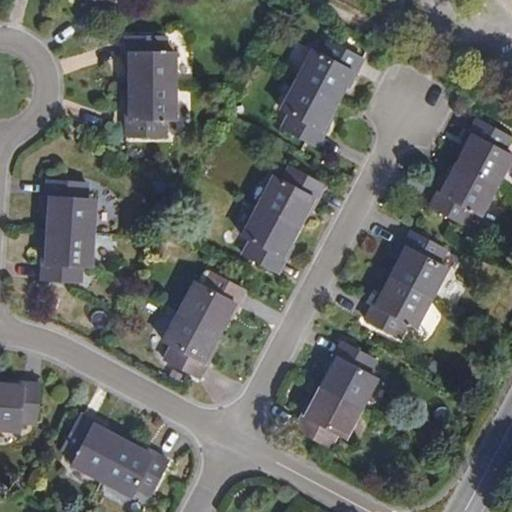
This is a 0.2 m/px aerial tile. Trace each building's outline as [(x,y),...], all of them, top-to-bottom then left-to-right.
[(92,0),(92,1),(106,10),(113,0),(92,0)] [(129,85),(176,85),(176,51),(166,51),(166,37),(127,36),(127,54),(130,54),(129,85)] [(296,80),(337,102),(352,74),(354,75),(362,59),(328,41),(320,56),(311,51),(296,80)] [(322,130),(337,102),(296,80),(280,110),(289,115),(282,128),(316,146),(324,131),(322,130)] [(175,119),(176,85),(129,85),(129,119),(127,119),(126,134),(167,135),(167,119),(175,119)] [(455,164),(496,185),(511,155),(503,151),(510,137),(475,119),(468,134),(471,135),(455,164)] [(480,215),(496,185),(455,164),(440,193),(437,192),(430,206),(465,224),(472,211),(480,215)] [(258,206),(298,228),(313,199),(316,201),(324,187),(289,167),(282,181),(274,177),(258,206)] [(48,230),(93,233),(95,200),(86,199),(87,184),(48,181),(47,198),(50,198),(48,230)] [(282,255),(298,228),(258,206),(241,236),(250,241),(243,254),(278,273),(286,257),(282,255)] [(91,267),(93,233),(48,230),(46,264),(43,264),(42,279),(81,282),(82,267),(91,267)] [(391,276),(431,298),(447,268),(438,263),(444,251),(411,232),(403,247),(406,248),(391,276)] [(180,311),(220,333),(235,304),(237,305),(244,291),(210,273),(203,286),(195,282),(180,311)] [(415,327),(431,298),(391,276),(375,306),(372,304),(365,318),(399,336),(406,323),(415,327)] [(204,362),(220,333),(180,311),(163,341),(172,346),(164,360),(199,378),(207,363),(204,362)] [(321,386),(361,408),(377,379),(368,374),(375,360),(341,342),(333,357),(336,358),(321,386)] [(22,386),(0,384),(0,429),(20,431),(21,422),(36,423),(39,384),(22,383),(22,386)] [(345,438),(361,408),(321,386),(305,417),(302,415),(295,428),(330,447),(337,434),(345,438)] [(101,480),(122,441),(93,425),(94,423),(81,415),(62,449),(76,457),(72,464),(101,480)] [(151,457),(122,441),(101,480),(130,497),(135,488),(148,496),(168,461),(154,453),(151,457)]
